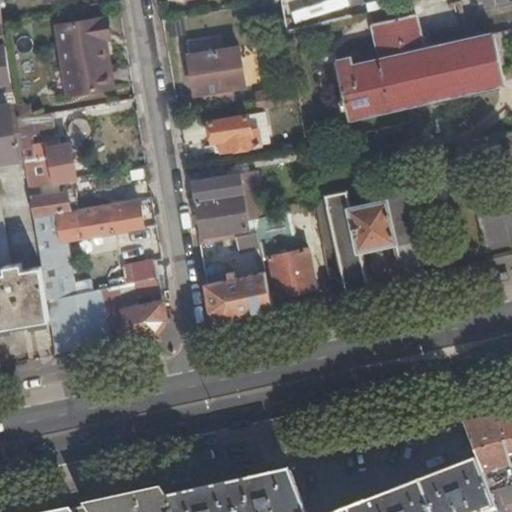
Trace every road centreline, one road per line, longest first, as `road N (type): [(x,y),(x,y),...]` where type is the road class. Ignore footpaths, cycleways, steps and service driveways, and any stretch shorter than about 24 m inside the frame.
road 1 (primary): [(0,466),(335,392),(511,366)]
road 2 (unclassified): [(137,0),(208,383)]
road 3 (primary): [(511,316),(208,383)]
road 4 (primary): [(208,383),(0,427)]
